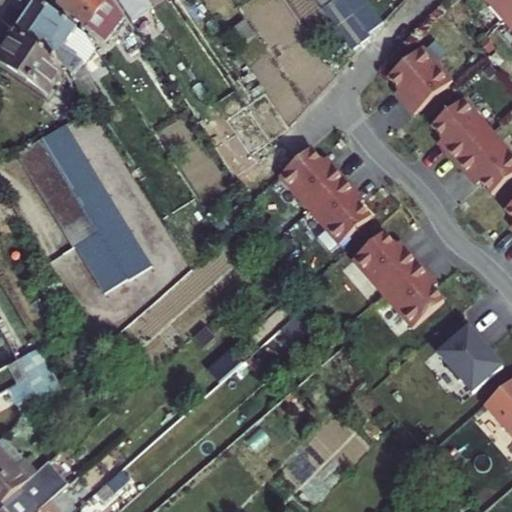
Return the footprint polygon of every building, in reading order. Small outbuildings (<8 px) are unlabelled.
[(60,0),(57,4),(82,24),(78,31),(85,36),(92,45),(114,31),(120,42),(131,57),(144,49),(111,0),(60,0)] [(117,0),(129,18),(139,12),(142,15),(152,8),(148,3),(146,0),(117,0)] [(340,0),(346,7),(368,36),(383,24),(364,0),(340,0)] [(511,0),(482,0),(511,33),(511,0)] [(78,31),(36,2),(13,36),(66,71),(69,76),(90,111),(103,103),(83,67),(96,51),(92,45),(85,36),(78,31)] [(346,7),(329,19),(353,51),(370,39),(368,36),(346,7)] [(241,45),(254,34),(244,21),(231,31),(241,45)] [(96,51),(98,56),(120,42),(114,31),(92,45),(96,51)] [(0,55),(0,63),(49,96),(66,71),(13,36),(0,55)] [(231,50),(227,42),(219,47),(224,55),(231,50)] [(404,104),(415,116),(453,83),(423,49),(388,79),(407,101),(404,104)] [(447,153),(457,165),(493,134),(463,100),(432,128),(451,150),(447,153)] [(65,128),(18,156),(102,294),(149,265),(65,128)] [(511,175),(511,155),(493,134),(457,165),(467,176),(471,173),(490,195),(511,175)] [(249,153),(240,140),(233,145),(241,158),(249,153)] [(279,178),(309,213),(345,181),(335,169),(330,173),(322,163),(311,151),(279,178)] [(250,171),(256,164),(249,153),(241,158),(250,171)] [(322,163),(330,173),(335,169),(326,160),(322,163)] [(345,181),(309,213),(340,247),(371,219),(360,207),(352,197),(356,194),(345,181)] [(356,194),(352,197),(360,207),(364,203),(356,194)] [(212,229),(205,218),(190,227),(197,239),(212,229)] [(383,296),(419,265),(408,252),(404,256),(396,247),(384,234),(353,262),(383,296)] [(396,247),(404,256),(408,252),(400,243),(396,247)] [(188,251),(184,244),(178,247),(179,249),(193,271),(206,259),(197,245),(188,251)] [(419,265),(383,296),(413,330),(444,303),(433,290),(425,281),(429,277),(419,265)] [(425,281),(433,290),(437,286),(429,277),(425,281)] [(8,345),(14,342),(2,322),(0,323),(0,330),(2,334),(8,345)] [(470,330),(440,356),(450,367),(447,370),(459,384),(462,381),(474,395),(504,368),(470,330)] [(39,350),(18,362),(28,380),(28,381),(35,395),(41,406),(53,396),(61,389),(50,369),(39,350)] [(67,363),(77,374),(86,365),(90,362),(80,351),(67,363)] [(28,380),(18,362),(8,368),(19,385),(28,380)] [(53,396),(63,407),(96,379),(86,365),(77,374),(61,389),(53,396)] [(28,381),(28,380),(19,385),(8,392),(13,401),(16,406),(35,395),(28,381)] [(511,383),(485,407),(511,437),(511,383)] [(0,396),(0,408),(13,401),(8,392),(0,396)] [(354,455),(339,442),(348,432),(330,415),(280,470),(296,484),(306,474),(312,479),(326,464),(337,474),(354,455)] [(0,508),(36,476),(3,438),(0,440),(0,508)] [(0,511),(38,511),(29,501),(36,494),(69,464),(60,453),(53,460),(36,476),(0,508),(0,511)] [(36,494),(29,501),(38,511),(40,511),(43,510),(47,506),(36,494)] [(58,511),(51,503),(47,506),(43,510),(40,511),(58,511)]
